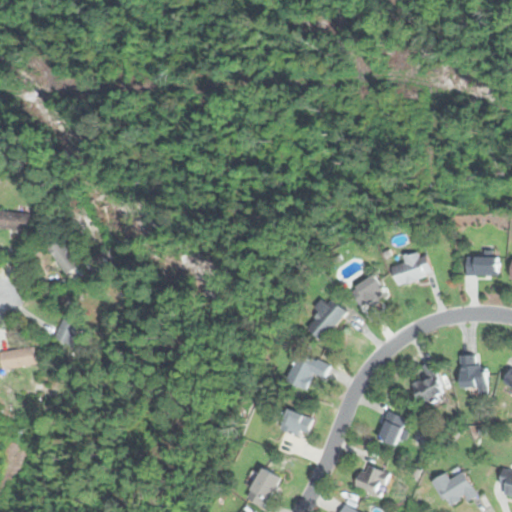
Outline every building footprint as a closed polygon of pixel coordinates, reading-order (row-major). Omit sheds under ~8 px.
[(0,227),(28,231),(30,214),(0,209),(0,227)] [(83,252),(72,256),(65,237),(50,243),(62,275),(88,265),(83,252)] [(433,274),(426,250),(403,256),(405,262),(393,265),(399,285),(433,274)] [(499,256),(467,256),(467,275),(499,275),(499,256)] [(362,309),(388,300),(379,277),(354,286),(362,309)] [(350,313),(334,298),(329,304),(323,298),(314,308),(322,315),(310,328),(324,341),(350,313)] [(70,345),(85,314),(69,306),(54,337),(70,345)] [(0,351),(3,369),(36,365),(34,347),(0,351)] [(332,364),(300,353),(290,383),(309,390),(314,374),(327,378),(332,364)] [(462,355),(463,393),(489,392),(488,366),(478,366),(478,355),(462,355)] [(421,404),(445,393),(432,363),(423,366),(428,378),(413,385),(421,404)] [(511,369),(508,367),(495,390),(507,397),(511,388),(511,369)] [(314,416),(288,410),(282,430),(309,436),(314,416)] [(399,447),(411,420),(390,410),(378,437),(399,447)] [(356,486),(378,497),(384,485),(389,488),(395,476),(368,463),(356,486)] [(283,478),(266,468),(248,498),(266,508),(283,478)] [(511,469),(505,468),(499,494),(511,496),(511,469)] [(452,478),(449,472),(434,481),(449,507),(466,497),(468,501),(479,495),(465,471),(452,478)]
